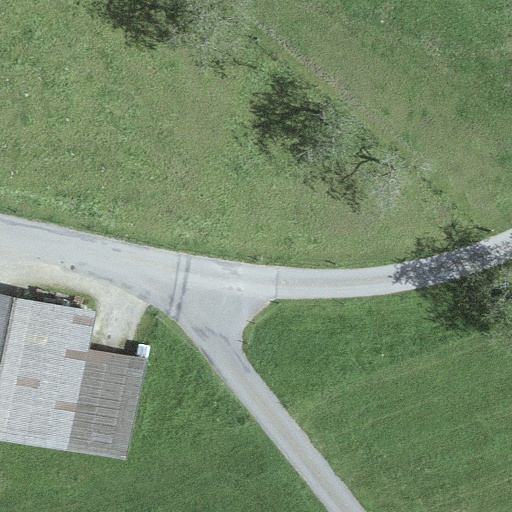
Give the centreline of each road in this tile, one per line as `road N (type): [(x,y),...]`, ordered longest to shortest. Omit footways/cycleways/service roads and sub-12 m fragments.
road 1 (track): [(511,245),(414,281),(282,285),(178,284),(0,241)]
road 2 (track): [(178,284),(364,511)]
